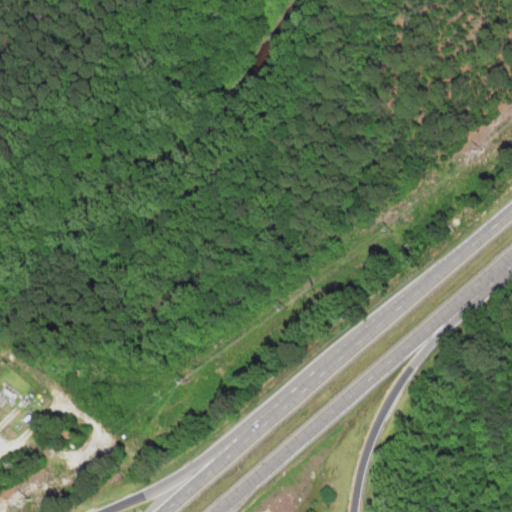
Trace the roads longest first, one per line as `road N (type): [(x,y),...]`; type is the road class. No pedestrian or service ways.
road 1 (trunk): [(511,209),(165,511)]
road 2 (trunk): [(216,511),(511,255)]
road 3 (trunk): [(353,511),(363,461),(399,382),(511,269)]
road 4 (trunk): [(274,417),(239,432),(181,477),(106,511)]
